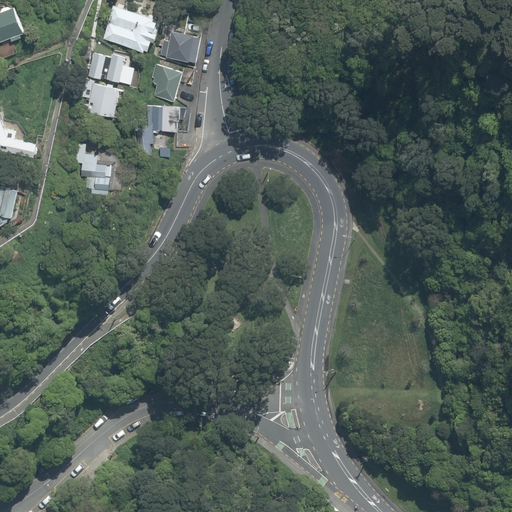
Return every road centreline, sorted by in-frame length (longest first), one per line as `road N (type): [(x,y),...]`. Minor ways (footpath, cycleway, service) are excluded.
road 1 (secondary): [(0,404),(149,259),(193,182),(227,151)]
road 2 (secondary): [(227,151),(258,144),(288,150),(312,166),(335,208),(309,386)]
road 3 (residential): [(0,511),(132,411),(177,400),(232,403)]
road 4 (residential): [(227,151),(221,89),(229,0)]
